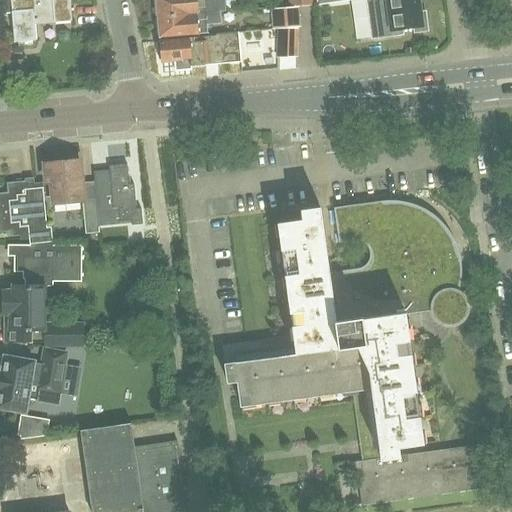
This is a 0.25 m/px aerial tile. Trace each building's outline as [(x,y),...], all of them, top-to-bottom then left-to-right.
[(11,0),(15,42),(17,41),(18,47),(33,45),(33,40),(37,40),(35,24),(72,20),(70,0),(11,0)] [(216,0),(207,1),(207,0),(156,0),(158,17),(215,12),(215,13),(221,12),(225,12),(223,0),(216,0)] [(428,29),(426,11),(421,12),(419,0),(367,0),(373,37),(403,33),(403,28),(415,26),(416,31),(428,29)] [(299,26),(297,6),(273,8),(275,28),(299,26)] [(208,34),(207,26),(222,24),(221,12),(215,13),(215,12),(158,17),(160,38),(208,34)] [(277,56),(298,57),(299,29),(278,28),(277,56)] [(242,61),(239,32),(216,34),(216,37),(160,41),(161,50),(158,52),(158,59),(162,61),(162,62),(174,61),(175,71),(192,70),(192,66),(242,61)] [(25,91),(24,79),(9,80),(10,92),(25,91)] [(84,200),(80,160),(45,163),(47,182),(42,182),(44,197),(54,196),(54,203),(84,200)] [(137,208),(135,183),(129,184),(127,163),(110,165),(112,186),(107,186),(109,202),(97,203),(99,223),(100,223),(132,220),(132,224),(143,223),(142,207),(137,208)] [(47,227),(44,197),(42,182),(34,183),(34,180),(7,182),(8,192),(0,192),(0,231),(11,231),(12,236),(20,235),(20,240),(29,239),(30,245),(54,245),(53,244),(52,226),(47,227)] [(360,438),(363,461),(401,456),(400,447),(425,444),(407,314),(432,311),(433,314),(435,316),(436,319),(439,321),(441,323),(444,324),(447,325),(450,325),(453,325),(456,324),(459,322),(461,321),(464,318),(465,316),(466,313),(467,310),(467,307),(467,304),(466,301),(465,298),(463,296),(461,294),(458,292),(455,291),(451,263),(461,262),(459,253),(456,244),(452,236),(447,228),(438,219),(429,212),(418,206),(406,202),(394,201),(382,201),(334,208),(339,243),(340,242),(354,240),(357,240),(360,240),(363,241),(366,242),(368,244),(370,247),(372,249),(373,252),(374,255),(374,258),(374,261),(373,264),(371,267),(369,270),(367,272),(364,274),(362,275),(358,275),(331,279),(321,208),(302,210),(304,220),(289,222),(279,223),(295,334),(274,337),(246,341),(223,344),(228,382),(238,381),(242,406),(353,391),(360,438)] [(99,223),(97,203),(84,204),(87,233),(101,232),(100,223),(99,223)] [(82,281),(82,257),(83,244),(53,244),(54,245),(30,245),(14,245),(14,272),(23,272),(23,279),(26,279),(26,288),(3,291),(3,315),(8,315),(9,342),(49,342),(49,346),(84,345),(84,323),(46,323),(46,285),(53,284),(53,280),(82,281)] [(0,406),(24,411),(26,397),(37,399),(36,403),(57,406),(66,352),(44,348),(42,362),(4,356),(2,368),(0,367),(0,406)] [(47,422),(18,417),(15,437),(18,437),(17,442),(44,437),(47,422)] [(134,447),(131,423),(80,431),(92,508),(92,511),(119,511),(129,510),(129,511),(183,511),(177,470),(181,469),(177,441),(134,447)] [(401,456),(363,461),(351,463),(352,470),(358,469),(363,505),(493,487),(488,444),(469,447),(401,456)]
